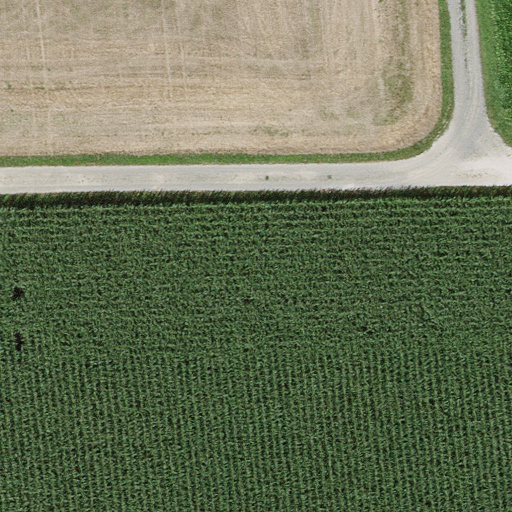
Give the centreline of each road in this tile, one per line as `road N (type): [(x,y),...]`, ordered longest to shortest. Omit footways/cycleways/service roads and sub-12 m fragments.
road 1 (track): [(0,176),(511,167)]
road 2 (track): [(455,0),(472,168)]
